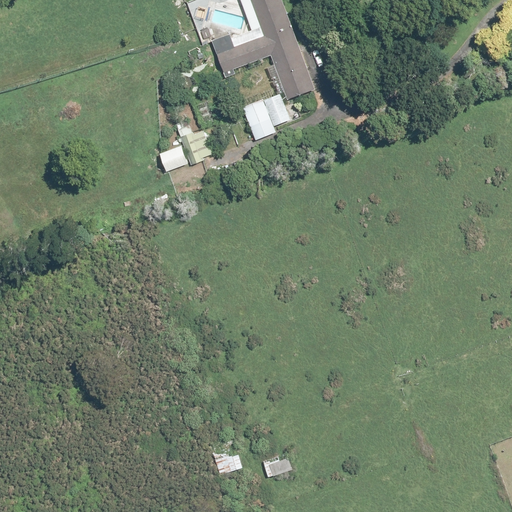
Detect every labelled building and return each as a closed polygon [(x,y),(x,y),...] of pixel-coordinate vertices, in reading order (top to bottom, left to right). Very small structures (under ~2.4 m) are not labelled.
[(291,120),(280,94),(284,92),(287,99),(314,89),(281,0),(240,0),(244,10),(253,6),(264,36),(257,39),(254,30),(231,38),(230,34),(211,41),(225,78),(235,74),(233,70),(271,56),(276,69),(269,72),(277,95),(264,100),(263,99),(242,107),(256,140),(276,132),(274,126),(291,120)] [(202,66),(182,74),(189,95),(210,87),(202,66)] [(181,137),(191,165),(205,160),(204,157),(213,154),(204,131),(194,134),(193,132),(181,137)] [(180,146),(159,154),(166,172),(187,164),(180,146)] [(227,449),(213,453),(220,474),(243,467),(238,452),(229,455),(227,449)] [(264,462),(264,463),(262,463),(262,465),(264,465),(268,476),(273,475),(273,476),(292,469),(288,457),(279,460),(278,457),(264,462)]
